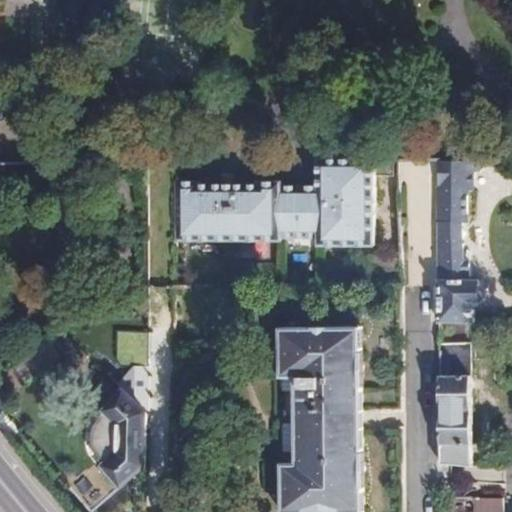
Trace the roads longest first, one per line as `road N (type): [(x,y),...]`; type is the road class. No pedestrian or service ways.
road 1 (residential): [(412,511),(407,163)]
road 2 (residential): [(151,282),(151,511)]
